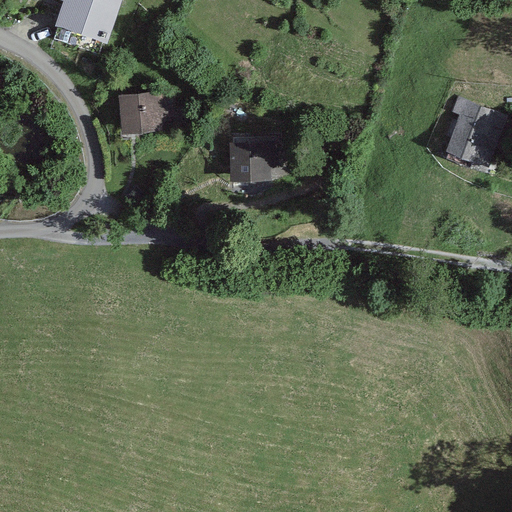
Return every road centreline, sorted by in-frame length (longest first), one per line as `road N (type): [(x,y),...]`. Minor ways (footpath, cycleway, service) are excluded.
road 1 (unclassified): [(44,230),(511,269)]
road 2 (unclassified): [(44,230),(86,202),(94,181),(90,142),(64,87),(0,41)]
